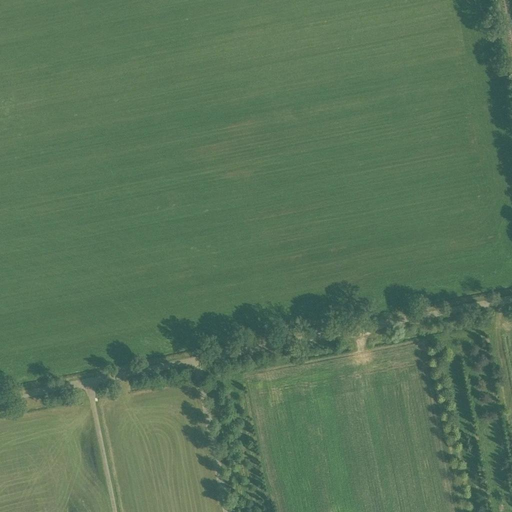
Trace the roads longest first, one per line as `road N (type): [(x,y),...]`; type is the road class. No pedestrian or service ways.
road 1 (unclassified): [(0,400),(511,300)]
road 2 (unknown): [(199,361),(227,511)]
